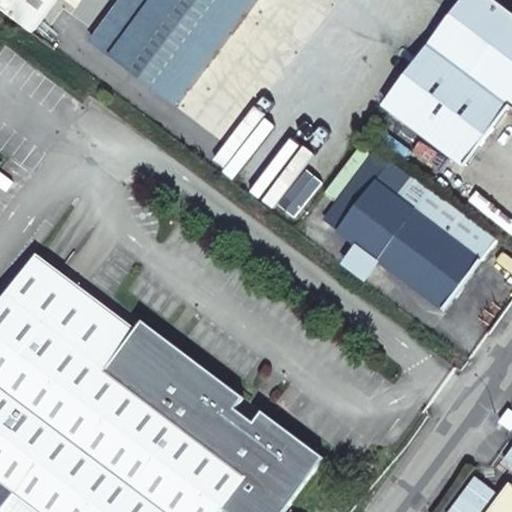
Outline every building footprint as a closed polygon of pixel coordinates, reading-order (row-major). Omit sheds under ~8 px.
[(0,0),(0,6),(34,32),(57,0),(0,0)] [(177,109),(257,1),(256,0),(128,0),(92,47),(177,109)] [(511,8),(501,0),(463,0),(431,44),(511,104),(511,8)] [(511,104),(431,44),(387,103),(468,164),(511,107),(511,104)] [(396,192),(409,175),(392,162),(379,179),(396,192)] [(352,216),(379,179),(365,169),(339,206),(352,216)] [(445,308),(498,237),(411,172),(409,175),(396,192),(379,179),(352,216),(342,230),(360,243),(380,259),(445,308)] [(380,259),(360,243),(347,262),(367,276),(380,259)] [(288,511),(330,456),(308,439),(303,447),(263,417),(260,422),(240,408),(244,403),(142,329),(43,255),(35,267),(0,313),(0,511),(288,511)] [(142,329),(244,403),(249,395),(148,321),(142,329)] [(511,430),(511,410),(508,408),(498,421),(511,431),(511,430)] [(303,447),(308,439),(268,410),(263,417),(303,447)]
